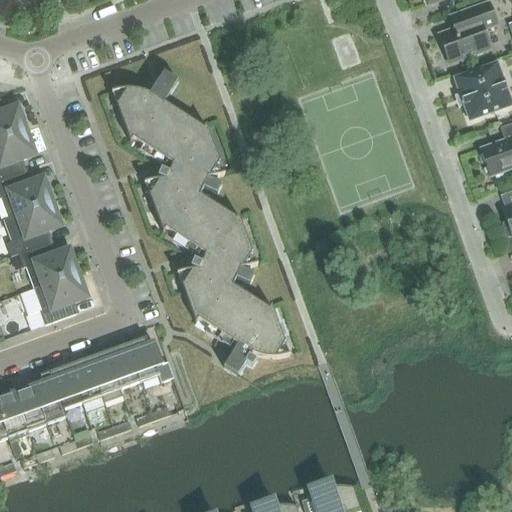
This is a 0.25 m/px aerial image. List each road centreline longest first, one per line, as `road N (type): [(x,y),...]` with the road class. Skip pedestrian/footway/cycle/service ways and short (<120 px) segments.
road 1 (residential): [(0,363),(124,318),(33,60)]
road 2 (residential): [(511,332),(387,0)]
road 3 (residential): [(33,60),(197,0)]
